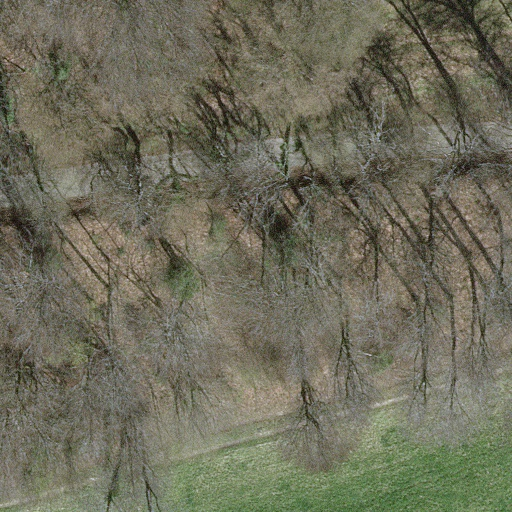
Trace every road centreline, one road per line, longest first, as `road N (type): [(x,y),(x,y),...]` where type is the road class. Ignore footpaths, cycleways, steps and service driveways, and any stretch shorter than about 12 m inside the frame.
road 1 (track): [(511,361),(0,493)]
road 2 (unclassified): [(511,135),(296,150),(0,194)]
